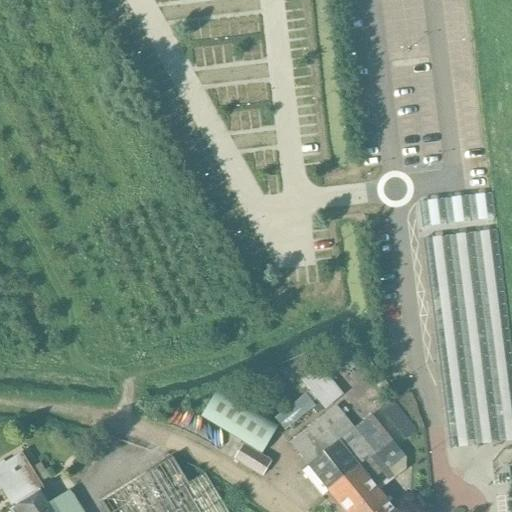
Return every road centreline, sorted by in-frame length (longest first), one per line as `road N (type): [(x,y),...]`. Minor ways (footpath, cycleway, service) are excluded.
road 1 (residential): [(285,511),(238,476),(118,422)]
road 2 (track): [(118,422),(0,401)]
